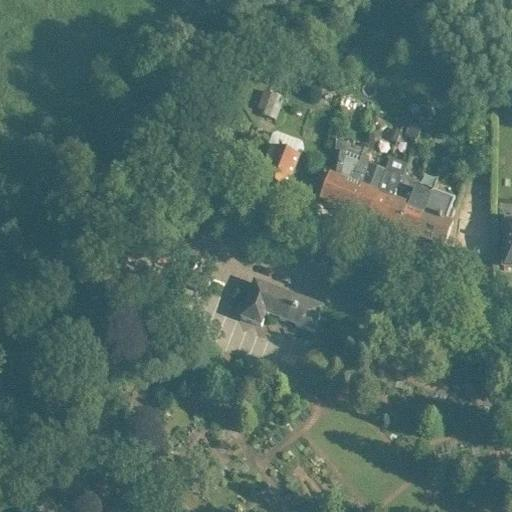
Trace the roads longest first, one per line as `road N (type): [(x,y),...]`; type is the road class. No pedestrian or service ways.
road 1 (unclassified): [(356,284),(26,146)]
road 2 (unclassified): [(511,361),(386,324),(356,284)]
road 3 (unclassified): [(511,334),(356,284)]
